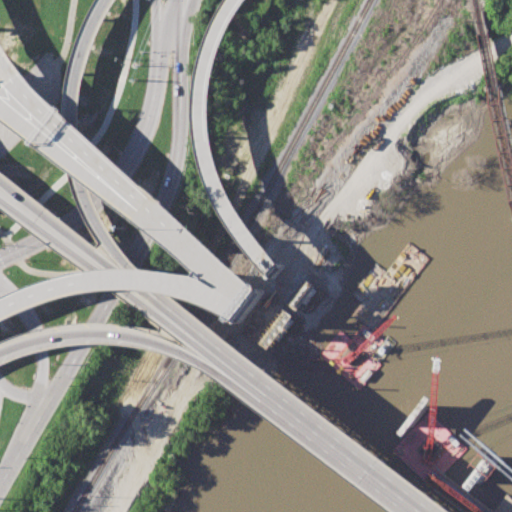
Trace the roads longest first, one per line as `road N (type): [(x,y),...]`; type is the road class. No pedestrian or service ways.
road 1 (motorway): [(473,468),(415,392),(263,255),(219,187),(205,151),(202,82),(208,50),(234,0)]
road 2 (tertiary): [(50,406),(165,204),(182,132),(182,0)]
road 3 (tertiary): [(158,0),(156,106),(122,177),(77,225),(0,259)]
road 4 (motorway): [(106,0),(73,88),(75,145),(99,227),(160,303)]
road 5 (motorway): [(511,496),(261,314)]
road 6 (motorway): [(0,352),(81,332),(124,334),(266,389)]
road 7 (motorway): [(261,314),(163,282),(91,282),(0,309)]
road 8 (motorway): [(261,314),(93,167)]
road 9 (motorway): [(266,389),(429,511)]
road 10 (motorway): [(11,202),(160,303)]
road 11 (motorway): [(93,167),(0,56)]
road 12 (motorway): [(160,303),(266,389)]
road 13 (tertiary): [(50,406),(39,337),(0,286)]
